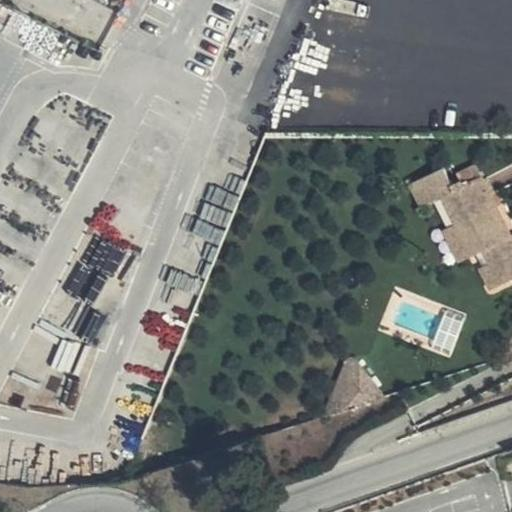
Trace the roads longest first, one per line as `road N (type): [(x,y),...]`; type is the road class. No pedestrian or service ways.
road 1 (unclassified): [(282,511),(511,427)]
road 2 (unknown): [(137,104),(201,0)]
